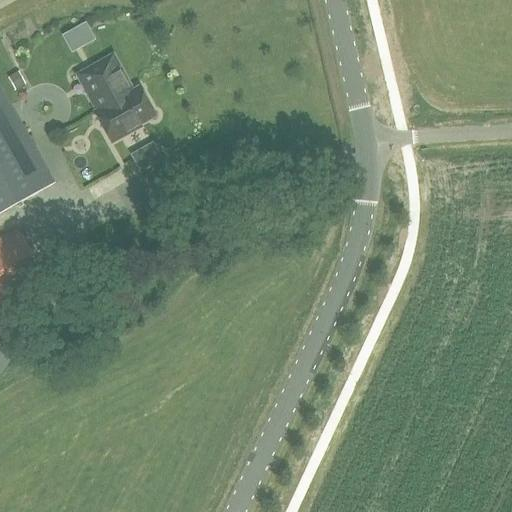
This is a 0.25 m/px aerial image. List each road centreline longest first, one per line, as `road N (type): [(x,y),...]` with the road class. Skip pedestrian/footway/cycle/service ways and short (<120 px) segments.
road 1 (tertiary): [(235,511),(358,243),(366,145)]
road 2 (tertiary): [(366,145),(333,0)]
road 3 (unclassified): [(366,145),(511,134)]
